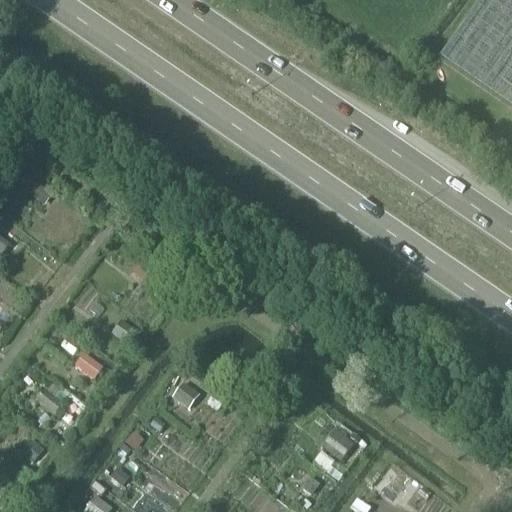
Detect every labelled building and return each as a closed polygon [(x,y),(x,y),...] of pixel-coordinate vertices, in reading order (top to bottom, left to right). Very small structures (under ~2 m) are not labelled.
[(511,0),(479,0),(437,61),(511,112),(511,0)] [(37,189),(29,199),(39,206),(46,196),(37,189)] [(127,278),(143,290),(151,279),(136,267),(127,278)] [(119,325),(112,335),(125,344),(132,334),(119,325)] [(74,370),(93,384),(101,373),(82,359),(74,370)] [(173,399),(189,411),(198,400),(182,388),(173,399)] [(45,396),(38,406),(54,419),(61,409),(45,396)] [(212,399),(207,407),(216,413),(221,406),(212,399)] [(314,465),(330,478),(352,449),(336,437),(314,465)] [(131,452),(138,444),(132,439),(125,447),(131,452)] [(20,457),(31,466),(41,455),(29,446),(20,457)] [(129,455),(123,450),(119,454),(126,459),(129,455)] [(397,473),(391,469),(388,473),(394,477),(397,473)] [(17,478),(27,486),(32,480),(23,472),(17,478)] [(110,481),(119,488),(125,480),(117,473),(110,481)] [(310,484),(302,493),(310,499),(318,490),(310,484)] [(385,494),(392,500),(400,491),(392,485),(385,494)] [(100,494),(96,490),(91,496),(96,500),(100,494)] [(108,511),(94,501),(86,511),(108,511)]
